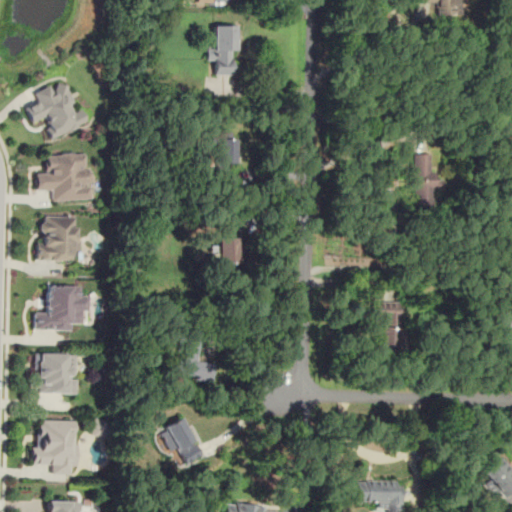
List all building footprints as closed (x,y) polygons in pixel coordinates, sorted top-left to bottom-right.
[(434,4),(434,16),(463,15),(462,0),(413,0),(413,5),(434,4)] [(212,74),(233,74),(233,25),(211,25),(211,47),(204,47),(204,59),(212,59),(212,74)] [(20,107),(28,123),(39,118),(47,138),(84,122),(78,107),(73,109),(61,82),(47,88),(46,84),(29,91),(34,101),(20,107)] [(233,176),(233,137),(213,137),(213,176),(233,176)] [(47,202),(87,200),(86,170),(81,170),(81,153),(40,154),(40,173),(30,173),(31,191),(47,190),(47,202)] [(431,207),(430,153),(409,154),(410,207),(431,207)] [(73,250),(73,216),(33,216),(33,260),(68,260),(68,250),(73,250)] [(215,225),(215,263),(238,263),(238,225),(215,225)] [(41,310),(30,310),(29,330),(72,331),(72,320),(84,321),(85,294),(75,294),(75,284),(41,284),(41,310)] [(374,353),(398,352),(398,301),(374,302),(374,353)] [(212,380),(213,362),(196,361),(198,338),(176,337),(173,377),(212,380)] [(73,394),(73,352),(31,352),(31,394),(73,394)] [(158,426),(176,465),(198,456),(180,416),(158,426)] [(27,465),(47,465),(47,475),(72,475),(72,419),(36,419),(36,439),(28,439),(27,465)] [(475,465),(499,498),(511,488),(511,473),(495,450),(475,465)] [(398,511),(398,479),(354,479),(354,501),(374,501),(374,511),(398,511)] [(42,511),(72,511),(67,511),(67,501),(42,501),(42,511)] [(275,511),(256,511),(256,503),(223,501),(222,511),(275,511)]
